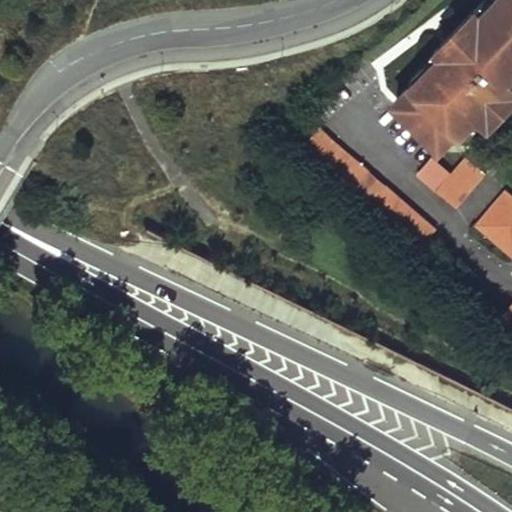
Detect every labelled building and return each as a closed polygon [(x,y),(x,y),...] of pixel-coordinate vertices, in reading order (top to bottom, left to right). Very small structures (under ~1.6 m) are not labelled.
[(435,56),(394,97),(441,144),(459,126),(461,128),(479,109),(490,120),(511,97),(511,0),(479,0),(445,34),(429,50),(435,56)] [(417,251),(434,232),(316,130),(300,149),(417,251)] [(415,174),(454,208),(485,174),(463,155),(448,173),(430,157),(415,174)] [(474,225),(511,257),(511,197),(503,190),(474,225)] [(511,333),(511,301),(496,319),(511,333)]
